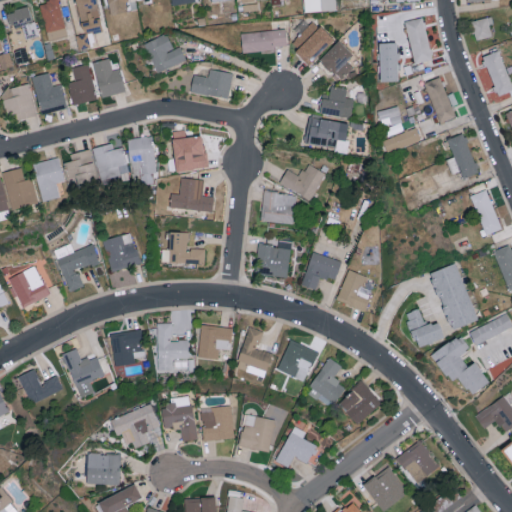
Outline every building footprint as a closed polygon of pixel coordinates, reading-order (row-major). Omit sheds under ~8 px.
[(46,0),(47,2),(41,3),(47,39),(66,36),(59,0),(46,0)] [(75,0),(83,32),(102,28),(96,0),(75,0)] [(127,11),(126,0),(107,0),(109,13),(127,11)] [(304,0),(304,10),(336,9),(335,0),(304,0)] [(23,25),(25,37),(37,35),(31,5),(7,10),(11,27),(23,25)] [(492,35),(490,25),(494,23),(491,15),(471,20),(476,39),(492,35)] [(433,59),(423,16),(405,20),(415,63),(433,59)] [(289,42),(308,63),(334,39),(315,19),(289,42)] [(287,46),(285,27),(240,32),(242,51),(287,46)] [(180,45),(174,48),(167,32),(144,42),(157,72),(186,59),(180,45)] [(341,80),(353,67),(347,60),(353,53),(338,39),(319,58),(341,80)] [(397,41),(379,41),(380,80),(398,79),(397,41)] [(482,55),(498,95),(511,89),(511,84),(498,49),(482,55)] [(93,61),(102,96),(126,90),(120,68),(112,69),(109,57),(93,61)] [(97,98),(88,62),(71,67),(74,80),(67,81),(73,104),(97,98)] [(233,72),(210,68),(208,76),(194,73),(190,91),(228,98),(233,72)] [(67,107),(62,82),(52,84),(49,71),(32,75),(41,113),(67,107)] [(456,116),(439,76),(424,82),(440,122),(456,116)] [(15,111),(17,119),(37,114),(29,82),(1,89),(6,113),(15,111)] [(320,112),(351,116),(354,98),(345,96),(347,87),(330,84),(328,98),(322,97),(320,112)] [(402,122),(399,105),(378,109),(381,126),(402,122)] [(383,137),(386,151),(420,141),(417,128),(383,137)] [(206,166),(203,134),(185,135),(185,129),(171,131),(176,170),(206,166)] [(460,177),(477,172),(465,132),(449,137),(460,177)] [(128,137),(131,173),(141,173),(141,184),(155,183),(153,135),(128,137)] [(94,146),(99,178),(120,175),(121,180),(129,178),(123,146),(114,147),(113,143),(94,146)] [(63,157),(70,177),(76,175),(79,184),(98,178),(89,149),(63,157)] [(32,162),(43,200),(60,196),(56,182),(65,180),(58,155),(32,162)] [(279,182),(311,199),(325,172),(307,162),(300,174),(287,168),(279,182)] [(38,202),(32,177),(24,178),(21,166),(2,170),(11,208),(38,202)] [(0,219),(10,217),(0,176),(0,219)] [(204,179),(181,176),(179,192),(171,192),(169,206),(213,211),(214,196),(202,194),(204,179)] [(500,229),(488,189),(472,193),(484,234),(500,229)] [(261,220),(295,222),(297,192),(263,191),(261,220)] [(188,231),(169,231),(169,262),(205,263),(205,248),(188,247),(188,231)] [(110,269),(139,264),(132,232),(104,237),(110,269)] [(258,242),(255,272),(287,276),(291,243),(279,242),(279,244),(258,242)] [(93,243),(73,250),(71,243),(55,248),(68,290),(83,285),(77,268),(99,261),(93,243)] [(511,244),(496,249),(506,289),(511,287),(511,244)] [(302,284),(316,288),(320,275),(335,280),(341,260),(312,251),(302,284)] [(477,319),(457,262),(430,271),(450,329),(477,319)] [(49,295),(36,265),(9,276),(22,306),(49,295)] [(336,298),(364,309),(372,290),(362,286),(366,275),(348,268),(336,298)] [(444,336),(438,319),(426,324),(419,307),(405,313),(418,347),(444,336)] [(475,343),(511,327),(511,324),(507,314),(469,330),(475,343)] [(172,322),(157,322),(158,370),(172,369),(172,357),(189,357),(189,339),(172,339),(172,322)] [(197,356),(218,359),(220,347),(230,349),(233,328),(202,323),(197,356)] [(238,359),(249,362),(246,371),(265,376),(272,352),(257,347),(262,330),(248,325),(238,359)] [(110,333),(115,365),(135,362),(135,357),(145,356),(140,328),(110,333)] [(489,382),(475,361),(467,366),(460,354),(469,347),(460,333),(431,353),(450,381),(458,376),(470,394),(489,382)] [(304,380),(317,350),(290,338),(277,368),(304,380)] [(64,352),(79,397),(95,392),(90,379),(104,374),(98,354),(81,360),(77,347),(64,352)] [(342,365),(330,356),(306,390),(330,407),(345,385),(334,377),(342,365)] [(189,358),(173,358),(173,368),(189,368),(189,358)] [(63,388),(57,375),(40,382),(35,368),(19,374),(30,402),(63,388)] [(338,402),(358,423),(382,402),(362,380),(338,402)] [(0,415),(9,411),(0,391),(0,415)] [(164,428),(181,426),(182,440),(196,438),(191,394),(170,397),(171,404),(162,406),(164,428)] [(475,416),(484,428),(496,419),(505,431),(511,426),(511,406),(503,394),(475,416)] [(111,417),(117,435),(123,433),(126,443),(133,440),(135,446),(150,441),(147,430),(159,427),(153,404),(111,417)] [(201,406),(203,439),(233,438),(232,405),(201,406)] [(239,446),(269,451),(275,418),(244,413),(239,446)] [(289,466),(293,456),(309,462),(317,442),(289,431),(277,461),(289,466)] [(511,438),(500,447),(511,464),(511,438)] [(440,466),(421,439),(397,455),(416,482),(440,466)] [(87,482),(120,483),(121,453),(88,452),(87,482)] [(383,510),(408,492),(388,465),(363,484),(383,510)] [(96,501),(101,511),(130,511),(127,504),(142,498),(137,484),(96,501)] [(0,511),(20,511),(1,487),(0,487),(0,511)] [(216,511),(216,496),(185,497),(185,511),(216,511)] [(244,498),(229,496),(226,511),(255,511),(256,511),(242,509),(244,498)] [(361,511),(350,499),(336,511),(361,511)]
